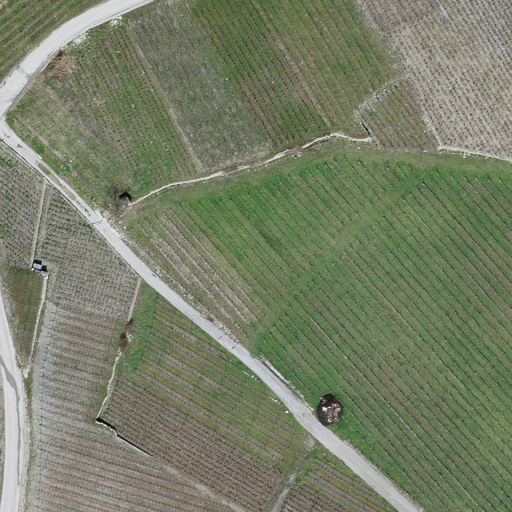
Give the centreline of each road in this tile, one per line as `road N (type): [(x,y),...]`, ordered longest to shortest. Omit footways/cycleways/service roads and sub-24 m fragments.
road 1 (track): [(401,511),(148,281),(0,126)]
road 2 (unclassified): [(139,0),(60,49),(0,109)]
road 3 (unclassified): [(9,511),(9,389),(0,341)]
